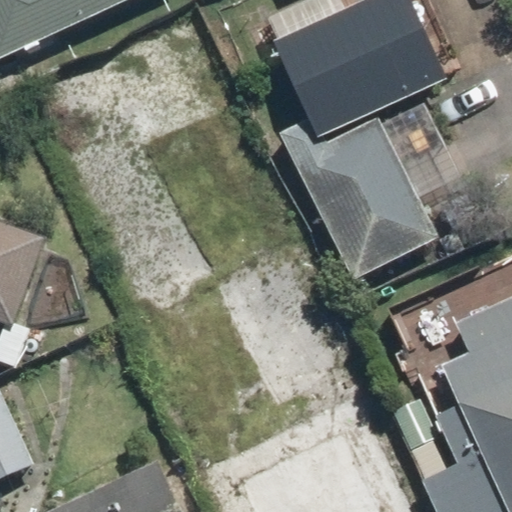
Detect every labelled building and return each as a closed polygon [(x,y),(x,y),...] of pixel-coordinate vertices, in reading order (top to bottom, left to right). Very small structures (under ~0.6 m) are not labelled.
[(0,0),(0,70),(0,71),(154,0),(0,0)] [(412,0),(385,0),(277,51),(312,127),(284,140),(358,287),(444,247),(381,121),(454,89),(412,0)] [(50,245),(0,226),(0,327),(18,334),(50,245)] [(303,262),(238,295),(281,383),(346,350),(303,262)] [(461,471),(425,487),(436,511),(511,511),(511,308),(460,332),(474,361),(445,374),(462,412),(439,423),(461,471)] [(0,404),(0,489),(33,473),(0,404)] [(390,511),(349,424),(229,479),(244,511),(390,511)] [(183,511),(162,469),(67,511),(183,511)]
